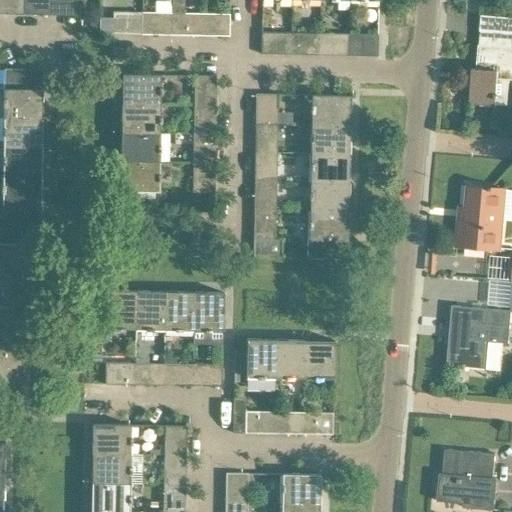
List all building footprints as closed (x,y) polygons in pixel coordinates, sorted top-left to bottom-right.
[(22,0),(0,0),(0,13),(23,14),(22,0)] [(22,0),(23,14),(52,15),(51,0),(22,0)] [(80,0),(51,0),(52,15),(80,16),(80,0)] [(196,10),(196,0),(180,0),(181,10),(196,10)] [(142,34),(143,12),(113,12),(112,33),(142,34)] [(171,13),(143,12),(142,34),(171,35),(171,13)] [(171,35),(200,35),(201,13),(171,13),(171,35)] [(229,14),(201,13),(200,35),(229,36),(229,14)] [(511,17),(481,15),(479,31),(511,33),(511,17)] [(260,54),(291,54),(291,32),(261,32),(260,54)] [(319,33),(291,32),(291,54),(319,55),(319,33)] [(319,55),(348,56),(348,34),(319,33),(319,55)] [(377,34),(348,34),(348,56),(377,56),(377,34)] [(472,68),(469,104),(495,106),(495,104),(507,105),(509,80),(511,79),(511,47),(478,45),(477,61),(479,61),(479,69),(472,68)] [(3,119),(41,120),(42,69),(4,68),(3,119)] [(122,74),(121,105),(159,105),(160,75),(122,74)] [(193,106),(215,106),(216,76),(194,75),(194,76),(193,106)] [(255,94),(255,123),(277,124),(277,94),(255,94)] [(349,95),(311,95),(311,124),(349,125),(349,95)] [(121,105),(121,133),(159,134),(159,105),(121,105)] [(193,106),(193,134),(215,135),(215,106),(193,106)] [(0,142),(3,143),(3,147),(41,148),(41,120),(3,119),(0,118),(0,142)] [(276,153),(277,124),(255,123),(254,152),(276,153)] [(311,124),(310,153),(348,154),(349,125),(311,124)] [(121,133),(120,161),(158,162),(159,134),(121,133)] [(192,162),(214,163),(215,135),(193,134),(192,162)] [(3,147),(2,176),(40,177),(41,148),(3,147)] [(254,152),(254,181),(276,182),(276,153),(254,152)] [(310,153),(310,182),(348,183),(348,154),(310,153)] [(158,191),(158,162),(120,161),(120,191),(124,191),(158,191)] [(214,192),(214,163),(192,162),(192,192),(214,192)] [(2,176),(2,205),(40,206),(40,177),(2,176)] [(275,211),(276,182),(254,181),(253,210),(275,211)] [(310,182),(309,211),(347,212),(348,183),(310,182)] [(504,189),(492,188),(492,186),(487,186),(487,188),(483,187),(483,186),(467,185),(465,204),(466,204),(465,220),(459,220),(457,245),(498,249),(504,189)] [(275,237),(275,211),(253,210),(253,239),(281,240),(281,238),(275,237)] [(347,241),(347,212),(309,211),(308,240),(307,240),(307,258),(336,259),(336,241),(340,241),(347,241)] [(281,240),(253,239),(253,256),(253,257),(281,258),(281,257),(281,240)] [(0,273),(23,274),(23,244),(0,243),(0,273)] [(0,302),(22,303),(23,274),(0,273),(0,302)] [(106,328),(135,329),(136,291),(107,290),(106,328)] [(165,291),(136,291),(135,329),(164,329),(165,291)] [(164,329),(193,330),(194,292),(165,291),(164,329)] [(223,292),(194,292),(193,330),(222,330),(223,292)] [(0,330),(21,331),(22,303),(0,302),(0,330)] [(447,361),(446,365),(458,366),(457,368),(464,368),(464,367),(500,370),(502,343),(509,343),(511,310),(451,305),(450,328),(458,328),(457,338),(451,337),(449,361),(447,361)] [(0,330),(0,360),(21,360),(21,331),(0,330)] [(275,377),(276,339),(246,339),(246,351),(245,377),(275,377)] [(275,377),(304,378),(305,340),(276,339),(275,377)] [(334,340),(305,340),(304,378),(333,378),(334,346),(334,340)] [(192,386),(192,364),(177,363),(177,357),(164,357),(163,363),(163,385),(192,386)] [(20,389),(21,360),(0,360),(0,388),(4,389),(20,389)] [(105,384),(134,385),(135,363),(105,362),(105,363),(105,384)] [(134,385),(163,385),(163,363),(135,363),(134,385)] [(221,364),(192,364),(192,386),(221,386),(222,364),(221,364)] [(274,411),(245,411),(233,411),(232,433),(274,433),(274,411)] [(303,412),(274,411),(274,433),(303,434),(303,412)] [(332,412),(303,412),(303,434),(332,434),(332,412)] [(92,424),(92,454),(130,454),(130,425),(92,424)] [(164,425),(164,426),(164,454),(186,455),(186,426),(164,425)] [(442,473),(439,473),(437,501),(463,503),(462,507),(494,510),(496,478),(493,478),(495,453),(444,449),(442,473)] [(92,454),(91,483),(129,483),(130,454),(92,454)] [(164,454),(163,484),(185,484),(186,455),(164,454)] [(225,502),(247,502),(247,473),(225,473),(225,502)] [(281,474),(281,503),(319,504),(319,474),(281,474)] [(91,483),(91,511),(128,511),(129,483),(91,483)] [(163,484),(162,511),(184,511),(185,484),(163,484)] [(225,502),(224,511),(246,511),(247,502),(225,502)] [(281,503),(280,511),(318,511),(319,504),(281,503)]
